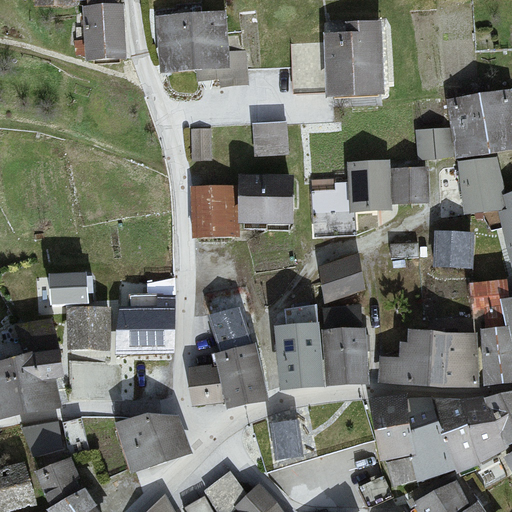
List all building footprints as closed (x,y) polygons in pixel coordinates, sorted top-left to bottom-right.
[(35,0),(35,15),(79,15),(79,7),(86,7),(85,0),(35,0)] [(85,0),(86,7),(89,73),(127,71),(124,0),(85,0)] [(225,14),(158,21),(167,75),(237,67),(225,14)] [(354,35),(332,36),(338,100),(392,105),(386,25),(354,25),(354,35)] [(511,94),(484,97),(497,154),(511,151),(511,94)] [(448,104),(453,130),(458,146),(461,159),(497,154),(484,97),(448,104)] [(291,126),(253,124),(254,157),(291,156),(291,126)] [(453,130),(415,134),(418,159),(461,159),(458,146),(453,130)] [(209,133),(190,134),(191,164),(211,164),(209,133)] [(392,160),(351,164),(356,212),(396,211),(392,169),(392,160)] [(497,162),(459,163),(465,215),(501,214),(511,257),(511,199),(508,201),(497,162)] [(434,169),(392,169),(396,211),(436,208),(434,169)] [(300,179),(244,177),(247,229),(299,230),(300,179)] [(311,182),(312,236),(354,239),(347,183),(311,182)] [(239,187),(190,188),(194,246),(242,240),(239,187)] [(477,235),(435,232),(434,269),(476,273),(477,235)] [(359,252),(317,265),(328,299),(370,287),(359,252)] [(87,272),(49,273),(50,305),(90,304),(87,272)] [(511,323),(511,330),(487,334),(479,337),(484,389),(511,386),(511,301),(507,303),(511,323)] [(113,310),(67,312),(69,352),(115,356),(113,310)] [(273,407),(246,312),(211,322),(239,414),(273,407)] [(177,314),(123,314),(121,355),(180,355),(177,314)] [(331,328),(278,327),(281,394),(332,392),(331,328)] [(369,333),(331,328),(332,392),(374,390),(369,333)] [(484,389),(479,337),(388,331),(384,387),(484,389)] [(35,353),(0,362),(0,417),(60,406),(54,377),(62,376),(57,349),(35,353)] [(192,369),(194,407),(213,408),(203,370),(192,369)] [(511,395),(489,400),(509,450),(511,448),(511,395)] [(489,400),(436,405),(459,470),(464,483),(509,450),(489,400)] [(411,404),(372,403),(395,489),(424,482),(411,404)] [(436,405),(411,404),(424,482),(459,470),(436,405)] [(271,422),(276,463),(305,460),(301,419),(271,422)] [(183,426),(118,428),(137,472),(192,449),(183,426)] [(51,511),(101,511),(90,492),(85,497),(74,463),(40,474),(51,511)] [(27,466),(0,471),(0,511),(18,511),(38,509),(27,466)] [(231,476),(205,494),(206,498),(214,511),(239,511),(254,503),(249,498),(231,476)] [(456,480),(413,502),(420,511),(485,511),(478,501),(472,505),(456,480)] [(279,511),(261,487),(249,498),(254,503),(254,511),(279,511)] [(214,511),(206,498),(184,511),(183,511),(214,511)]
